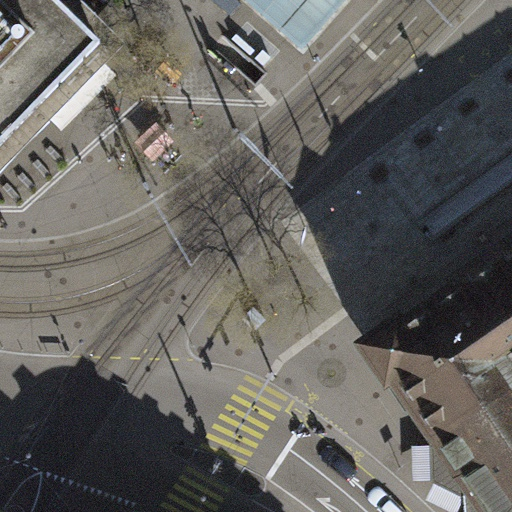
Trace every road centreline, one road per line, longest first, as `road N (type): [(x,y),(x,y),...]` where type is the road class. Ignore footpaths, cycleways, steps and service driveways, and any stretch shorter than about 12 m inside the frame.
road 1 (residential): [(437,0),(275,163),(69,421)]
road 2 (secondary): [(69,421),(216,466),(291,511)]
